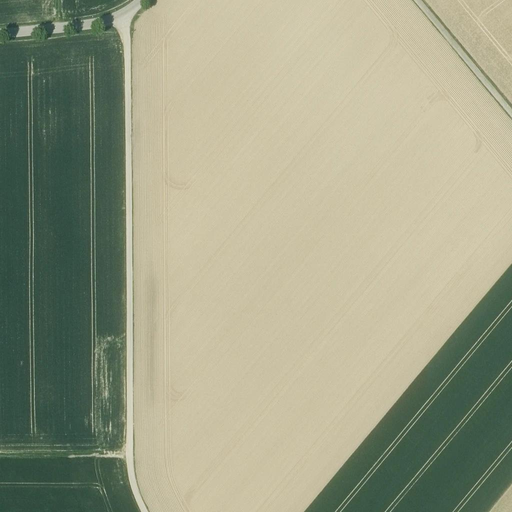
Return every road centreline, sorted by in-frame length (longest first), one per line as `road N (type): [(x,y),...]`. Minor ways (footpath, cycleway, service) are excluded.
road 1 (track): [(121,16),(130,479),(145,511)]
road 2 (track): [(511,115),(415,0)]
road 3 (unclassified): [(141,0),(109,22),(0,35)]
road 4 (track): [(130,453),(0,454)]
